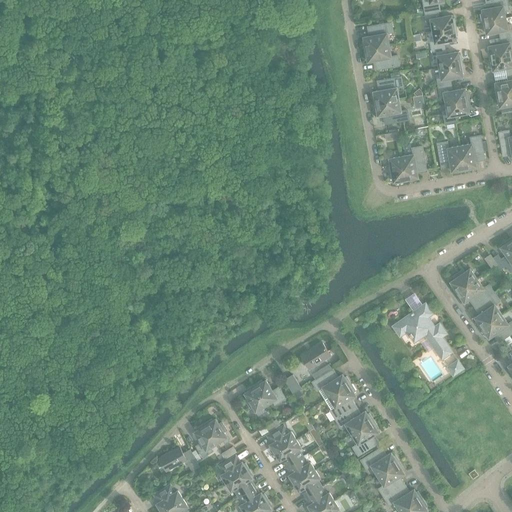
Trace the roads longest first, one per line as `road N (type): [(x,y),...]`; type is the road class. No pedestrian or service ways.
road 1 (residential): [(498,167),(383,186),(344,2)]
road 2 (residential): [(511,396),(426,270),(511,217)]
road 3 (residential): [(448,511),(328,322)]
road 4 (residential): [(498,167),(468,0)]
road 5 (residential): [(294,511),(220,392)]
